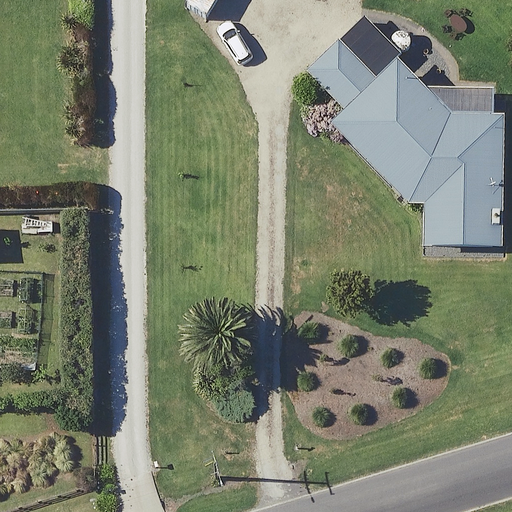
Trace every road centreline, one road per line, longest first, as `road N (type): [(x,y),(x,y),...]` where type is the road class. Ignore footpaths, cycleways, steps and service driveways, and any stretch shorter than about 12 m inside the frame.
road 1 (unknown): [(103,511),(106,355),(136,0)]
road 2 (residential): [(350,511),(511,464)]
